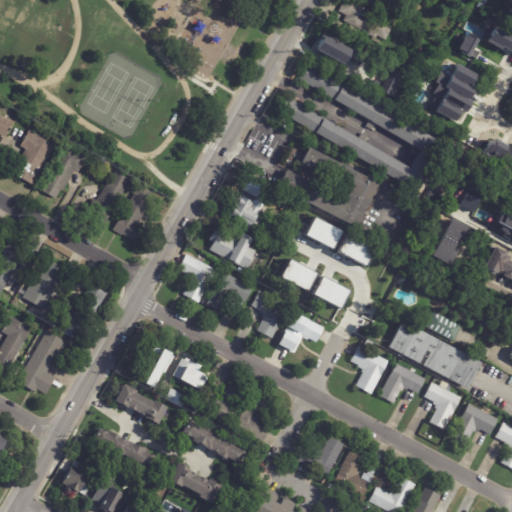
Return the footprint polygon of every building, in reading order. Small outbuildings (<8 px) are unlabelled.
[(342,21),(341,21),(344,15),(336,11),(342,0),(349,0),(392,24),(394,19),(402,24),(399,29),(392,25),(384,40),(375,35),(374,39),(342,21)] [(379,0),(375,8),(359,0),(379,0)] [(477,0),(483,0),(485,1),(480,9),(474,6),(477,0)] [(504,18),(509,21),(506,26),(501,23),(504,18)] [(511,37),(491,28),(485,42),(511,54),(511,37)] [(476,39),(464,33),(456,50),(469,56),(476,39)] [(341,35),(353,42),(349,50),(350,51),(345,59),(348,60),(346,64),(344,63),(340,70),(325,61),(325,63),(316,58),(320,52),(317,50),(323,40),(325,42),(328,37),(334,41),(338,34),(341,35)] [(380,49),(397,60),(388,75),(371,64),(380,49)] [(476,75),(447,60),(424,107),(453,121),(458,110),(463,113),(469,101),(464,98),(476,75)] [(427,170),(414,193),(279,112),(288,98),(358,140),(362,132),(368,136),(364,143),(407,169),(418,151),(374,125),(371,130),(366,127),(369,122),(298,80),(306,65),(441,146),(427,170)] [(393,98),(403,77),(386,69),(376,90),(393,98)] [(369,83),(377,87),(374,93),(366,89),(369,83)] [(14,128),(7,139),(1,136),(0,137),(0,115),(15,125),(14,128)] [(19,162),(26,150),(21,147),(30,131),(56,145),(33,185),(12,173),(19,162)] [(481,154),(497,162),(505,146),(489,138),(481,154)] [(81,172),(80,173),(77,171),(65,191),(62,190),(57,199),(43,190),(69,147),(89,159),(81,172)] [(373,184),(370,191),(371,192),(369,196),(368,195),(366,200),(367,200),(363,208),(361,207),(357,217),(358,217),(356,222),(354,221),(351,228),(274,187),(283,170),(323,191),(328,181),(296,164),(305,148),(373,184)] [(98,221),(86,214),(95,199),(98,201),(110,181),(111,181),(117,172),(131,180),(106,225),(98,221)] [(240,189),(246,178),(260,185),(253,198),(239,190),(240,189)] [(144,213),(139,225),(142,227),(135,242),(114,231),(124,212),(125,213),(139,186),(153,193),(148,203),(149,204),(144,213)] [(480,194),(466,189),(459,206),(473,212),(480,194)] [(257,227),(251,224),(248,230),(235,222),(235,220),(228,216),(232,209),(228,207),(232,201),(235,203),(239,196),(253,204),(252,206),(259,211),(264,215),(267,217),(264,222),(261,220),(257,227)] [(511,239),(511,219),(498,213),(491,230),(511,239)] [(340,231),(312,217),(303,235),(331,249),(340,231)] [(463,241),(462,244),(454,240),(449,250),(457,254),(450,267),(429,257),(448,221),(464,229),(464,228),(469,230),(463,241)] [(216,230),(235,241),(239,234),(248,239),(244,246),(254,252),(245,269),(236,263),(235,265),(225,260),(226,259),(210,250),(213,243),(209,241),(215,230),(216,230)] [(362,266),(371,248),(345,235),(336,252),(362,266)] [(25,248),(28,250),(0,297),(0,259),(12,240),(25,248)] [(500,251),(505,254),(504,255),(508,258),(506,261),(511,264),(511,277),(511,276),(509,280),(501,276),(502,274),(496,270),(494,274),(483,268),(493,247),(500,251)] [(195,261),(212,271),(202,289),(203,290),(196,303),(180,295),(188,282),(187,281),(188,278),(174,270),(183,254),(195,261)] [(67,271),(68,271),(45,311),(24,299),(47,259),(67,271)] [(314,273),(287,260),(279,277),(306,290),(314,273)] [(243,303),(229,296),(220,313),(206,306),(222,274),(250,288),(243,303)] [(340,308),(347,289),(319,277),(311,296),(340,308)] [(404,280),(400,286),(395,283),(399,277),(404,280)] [(95,318),(81,343),(57,330),(67,314),(75,318),(94,285),(109,294),(95,318)] [(262,313),(250,307),(258,292),(286,308),(276,326),(277,326),(270,340),(255,332),(262,319),(261,318),(263,314),(262,313)] [(322,296),(337,304),(328,320),(313,312),(316,307),(315,307),(318,301),(319,301),(322,296)] [(459,324),(451,339),(423,324),(431,308),(460,323),(459,324)] [(320,328),(313,343),(305,338),(305,340),(300,337),(299,339),(297,338),(289,353),(275,345),(292,313),(320,328)] [(351,328),(358,315),(368,320),(365,326),(367,327),(364,333),(362,332),(361,333),(351,328)] [(3,373),(0,371),(0,351),(1,350),(2,351),(10,337),(4,332),(13,317),(35,330),(8,376),(3,373)] [(471,370),(463,386),(385,344),(399,318),(477,360),(471,370)] [(55,364),(49,373),(57,378),(48,395),(39,390),(37,393),(20,383),(50,332),(67,342),(55,364)] [(163,352),(167,354),(167,353),(174,357),(169,365),(166,363),(160,373),(158,372),(150,388),(141,383),(155,357),(149,354),(145,362),(138,357),(146,342),(163,352)] [(380,373),(368,395),(353,387),(361,373),(359,372),(361,370),(355,367),(356,366),(348,362),(356,346),(386,362),(380,373)] [(184,358),(196,365),(193,371),(197,373),(190,387),(170,376),(179,358),(182,360),(183,358),(184,358)] [(411,373),(422,379),(414,394),(405,389),(404,390),(399,388),(391,404),(377,396),(385,381),(380,379),(383,374),(387,376),(393,364),(411,373)] [(434,404),(422,397),(430,383),(458,398),(441,430),(427,423),(435,409),(433,408),(435,405),(434,404)] [(164,408),(155,426),(142,420),(143,418),(111,403),(120,385),(133,391),(132,394),(150,402),(150,401),(164,408)] [(198,409),(205,395),(214,400),(216,397),(219,399),(220,397),(221,398),(229,385),(243,393),(226,424),(198,409)] [(170,388),(186,397),(179,408),(164,399),(170,388)] [(259,411),(257,415),(259,417),(258,419),(263,422),(262,424),(269,428),(262,441),(234,427),(250,395),(264,402),(259,411)] [(487,435),(477,430),(476,432),(474,430),(473,432),(471,432),(464,445),(449,437),(466,405),(495,420),(487,435)] [(226,444),(241,453),(234,466),(190,441),(191,439),(180,433),(187,422),(226,444)] [(503,446),(501,445),(502,443),(492,438),(500,423),(511,429),(511,470),(498,463),(505,450),(503,449),(505,447),(503,446)] [(109,432),(143,450),(142,452),(153,458),(147,469),(90,439),(96,428),(107,434),(109,432)] [(0,436),(2,438),(2,439),(12,444),(0,467),(0,436)] [(334,460),(325,477),(296,462),(304,447),(312,452),(313,450),(318,452),(319,450),(321,451),(328,438),(342,445),(334,460)] [(360,476),(359,479),(369,483),(361,499),(332,483),(349,451),(364,458),(357,472),(359,473),(358,475),(360,476)] [(188,470),(187,472),(217,487),(209,504),(196,498),(197,495),(180,486),(179,488),(166,482),(175,464),(188,470)] [(76,475),(84,479),(73,497),(60,490),(62,487),(58,485),(67,469),(76,475)] [(387,511),(368,503),(375,488),(385,493),(386,491),(391,493),(398,479),(413,486),(400,511),(387,511)] [(106,486),(120,494),(109,511),(103,511),(102,511),(101,511),(99,511),(95,509),(97,505),(89,500),(100,482),(106,486)] [(84,494),(79,491),(82,485),(87,488),(84,494)] [(439,505),(448,510),(446,511),(409,511),(423,488),(437,495),(430,509),(432,509),(431,511),(432,511),(437,504),(439,505)] [(254,511),(268,489),(280,495),(273,503),(279,507),(284,498),(296,505),(290,511),(298,511),(301,507),(310,511),(254,511)] [(182,511),(179,510),(184,501),(195,507),(191,511),(182,511)]
